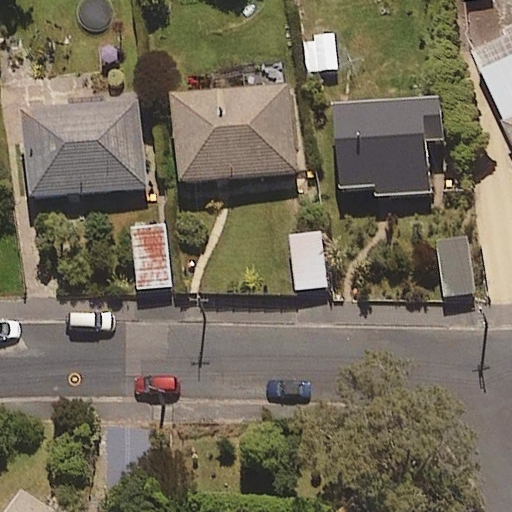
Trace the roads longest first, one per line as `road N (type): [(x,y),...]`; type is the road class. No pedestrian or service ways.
road 1 (residential): [(0,359),(386,364)]
road 2 (residential): [(511,483),(481,425),(386,364)]
road 3 (residential): [(386,364),(511,365)]
